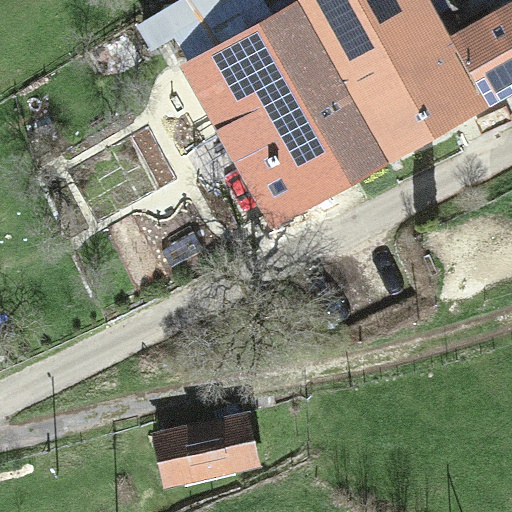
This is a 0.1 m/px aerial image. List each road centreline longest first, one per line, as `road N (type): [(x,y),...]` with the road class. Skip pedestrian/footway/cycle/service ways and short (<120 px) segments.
road 1 (unclassified): [(0,403),(511,142)]
road 2 (track): [(0,440),(342,366),(511,317)]
